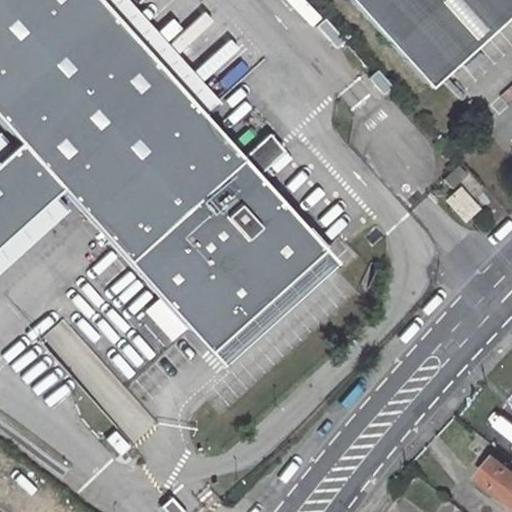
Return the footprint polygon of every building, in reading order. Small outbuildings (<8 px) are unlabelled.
[(118,22),(98,0),(0,0),(0,122),(19,145),(0,161),(0,241),(60,190),(102,236),(217,133),(173,83),(199,59),(184,41),(157,65),(118,22)] [(125,0),(98,0),(118,22),(133,9),(125,0)] [(511,0),(349,0),(427,87),(511,10),(511,0)] [(217,133),(102,236),(123,259),(238,155),(217,133)] [(258,136),(244,148),(257,163),(271,151),(258,136)] [(238,155),(123,259),(206,351),(324,249),(238,155)] [(459,189),(446,200),(464,220),(477,208),(459,189)] [(511,466),(509,471),(496,461),(483,477),(511,500),(511,466)]
